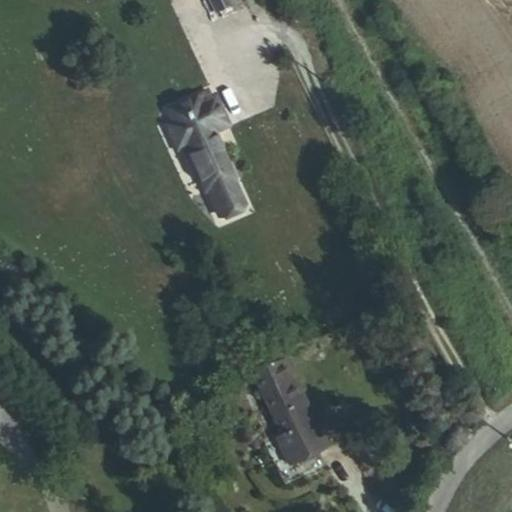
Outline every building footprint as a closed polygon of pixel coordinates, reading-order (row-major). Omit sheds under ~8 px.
[(202,0),(210,15),(238,2),(236,0),(202,0)] [(197,108),(214,100),(208,87),(191,95),(197,108)] [(242,196),(212,131),(225,125),(214,100),(197,108),(191,95),(165,107),(171,120),(182,144),(212,210),(242,196)] [(172,149),(182,144),(171,120),(161,125),(172,149)] [(212,210),(217,219),(246,206),(242,196),(212,210)] [(284,356),(248,373),(292,463),(327,445),(284,356)] [(376,511),(409,511),(446,437),(419,424),(376,511)]
